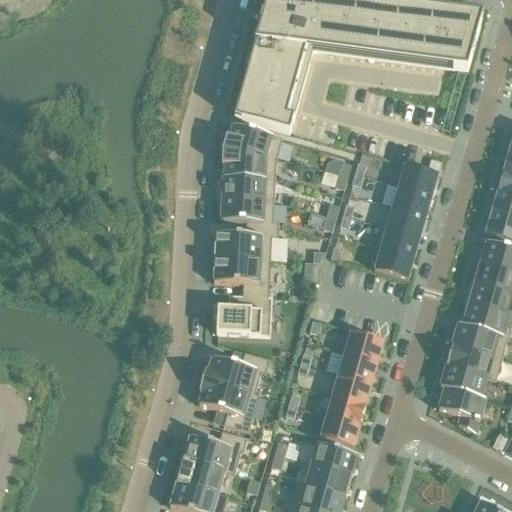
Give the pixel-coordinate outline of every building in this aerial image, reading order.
[(237,112),(234,122),(235,122),(241,123),(272,132),(290,137),(290,135),(312,55),(317,55),(317,48),(453,66),(452,73),(452,74),(467,76),(467,75),(472,57),(480,30),(481,24),(478,24),(461,22),(461,17),(452,16),(442,14),(432,13),(431,18),(417,16),(417,11),(411,10),(401,9),(400,14),(386,12),(386,7),(380,6),(370,5),(370,10),(355,8),(355,3),(349,2),(339,1),(339,5),(324,3),(324,0),(268,0),(266,9),(264,14),(260,28),(259,32),(255,46),(254,52),(251,62),(256,63),(252,77),(247,76),(245,82),(243,92),(247,93),(246,97),(243,107),(239,106),(237,112)] [(226,140),(222,154),(276,163),(282,142),(273,140),(232,128),(229,141),(226,140)] [(222,154),(222,169),(224,169),(223,180),(275,184),(276,163),(222,154)] [(511,154),(509,154),(503,175),(511,177),(511,154)] [(430,162),(427,175),(438,178),(442,166),(430,162)] [(341,166),(338,178),(348,181),(351,168),(341,166)] [(358,166),(355,178),(363,180),(366,169),(358,166)] [(404,168),(398,190),(432,199),(438,178),(427,175),(404,168)] [(511,177),(503,175),(497,196),(511,200),(511,177)] [(338,178),(334,191),(344,193),(348,181),(338,178)] [(355,178),(351,188),(360,191),(363,180),(355,178)] [(220,191),(220,202),(274,205),(275,184),(223,180),(223,191),(220,191)] [(387,187),(381,206),(393,210),(392,211),(426,220),(432,199),(398,190),(398,191),(387,187)] [(511,200),(497,196),(491,217),(511,222),(511,200)] [(220,202),(219,213),(222,213),(221,225),(246,226),(246,225),(272,226),(274,205),(220,202)] [(329,207),(326,220),(336,223),(339,210),(329,207)] [(346,208),(343,219),(351,222),(354,210),(346,208)] [(392,211),(386,231),(420,241),(426,220),(392,211)] [(511,222),(491,217),(485,238),(511,246),(511,222)] [(343,219),(340,230),(348,232),(351,222),(343,219)] [(326,220),(322,232),(332,235),(336,223),(326,220)] [(214,240),(213,255),(215,256),(215,261),(270,264),(286,265),(287,242),(278,241),(278,234),(278,227),(272,226),(246,225),(246,226),(246,232),(245,238),(216,237),(216,240),(214,240)] [(386,231),(380,253),(414,262),(420,241),(386,231)] [(481,255),(478,266),(511,275),(511,252),(486,245),(484,256),(481,255)] [(334,250),(331,262),(339,264),(342,253),(334,250)] [(380,253),(374,274),(407,284),(414,262),(380,253)] [(313,255),(313,266),(322,267),(325,256),(313,255)] [(215,261),(214,286),(243,288),(242,300),(268,302),(268,301),(269,289),(270,264),(215,261)] [(477,277),(475,287),(511,298),(511,275),(478,266),(475,277),(477,277)] [(469,297),(466,308),(511,320),(511,298),(475,287),(472,298),(469,297)] [(213,316),(213,325),(217,325),(216,337),(260,340),(270,340),(272,301),(268,301),(268,302),(242,300),(241,313),(228,312),(214,311),(213,316)] [(463,328),(462,329),(507,342),(511,326),(511,320),(466,308),(463,319),(465,319),(463,328)] [(312,325),(309,336),(317,338),(321,327),(312,325)] [(458,327),(452,349),(501,363),(507,342),(462,329),(463,328),(461,328),(458,327)] [(350,336),(344,358),(377,367),(384,345),(350,336)] [(452,349),(446,370),(486,381),(486,382),(495,385),(501,363),(452,349)] [(331,355),(325,374),(338,377),(338,378),(371,388),(377,367),(344,358),(331,355)] [(205,372),(202,384),(254,399),(254,398),(261,376),(265,377),(269,363),(244,356),(241,369),(213,361),(209,373),(205,372)] [(303,357),(300,367),(309,370),(312,359),(303,357)] [(300,367),(297,378),(305,381),(309,370),(300,367)] [(446,370),(440,391),(444,393),(445,392),(480,402),(480,401),(486,382),(486,381),(446,370)] [(338,378),(332,399),(365,409),(371,388),(338,378)] [(202,396),(199,409),(227,417),(223,429),(248,436),(259,399),(254,398),(254,399),(202,384),(199,395),(202,396)] [(441,404),(438,414),(460,420),(458,428),(474,437),(475,438),(478,427),(485,403),(480,401),(480,402),(445,392),(444,393),(441,404)] [(291,398),(288,409),(297,411),(300,401),(291,398)] [(332,399),(326,420),(359,430),(365,409),(332,399)] [(288,409),(285,420),(293,422),(297,411),(288,409)] [(326,420),(320,441),(353,451),(359,430),(326,420)] [(190,439),(183,463),(225,475),(224,476),(234,479),(240,455),(243,456),(247,442),(222,435),(218,447),(190,439)] [(499,437),(492,451),(502,456),(510,442),(499,437)] [(502,456),(504,457),(505,457),(511,460),(511,437),(510,442),(502,456)] [(278,446),(274,458),(284,461),(288,448),(278,446)] [(316,450),(311,468),(351,480),(357,458),(346,455),(317,447),(316,450)] [(274,458),(271,471),(280,473),(284,461),(274,458)] [(183,463),(176,488),(218,499),(218,497),(224,476),(225,475),(183,463)] [(305,488),(305,489),(345,501),(351,480),(311,468),(305,488)] [(250,483),(247,495),(256,498),(260,485),(250,483)] [(296,486),(290,507),(306,511),(341,511),(345,501),(305,489),(305,488),(296,486)] [(266,487),(262,500),(272,502),(276,490),(266,487)] [(176,488),(170,511),(174,511),(224,511),(228,500),(218,497),(218,499),(176,488)] [(262,500),(258,511),(269,511),(272,502),(262,500)]
